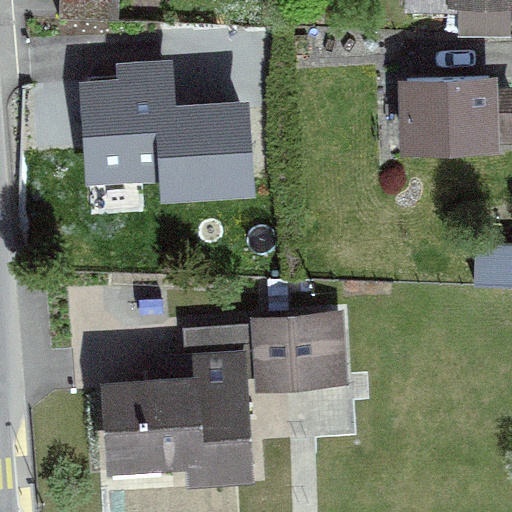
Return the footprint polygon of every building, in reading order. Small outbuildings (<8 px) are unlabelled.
[(115,0),(56,0),(56,21),(115,21),(115,0)] [(511,0),(409,0),(409,23),(511,23),(511,0)] [(88,87),(93,169),(167,164),(168,182),(246,177),(242,106),(169,111),(166,64),(141,66),(142,81),(88,87)] [(500,77),(375,76),(375,151),(499,152),(500,77)] [(344,315),(257,320),(261,389),(350,385),(344,315)] [(246,467),(238,357),(152,363),(153,377),(113,380),(119,465),(184,460),(185,472),(246,467)]
